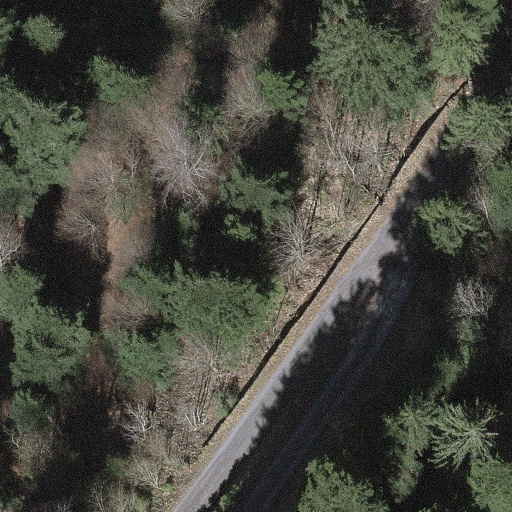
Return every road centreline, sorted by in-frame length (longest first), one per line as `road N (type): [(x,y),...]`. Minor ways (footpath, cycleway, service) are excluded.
road 1 (track): [(329,360),(477,108),(511,72)]
road 2 (track): [(191,511),(329,360)]
road 3 (track): [(329,360),(255,511)]
